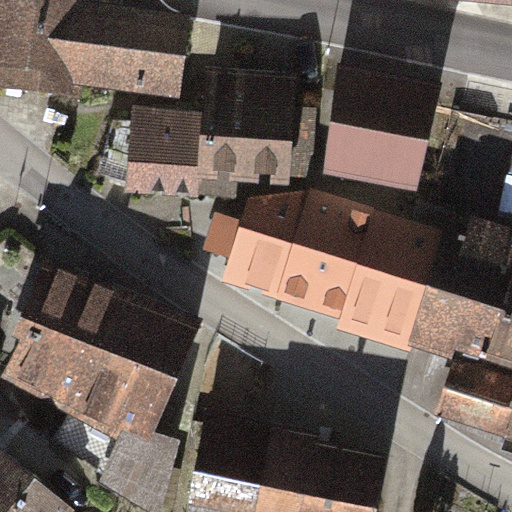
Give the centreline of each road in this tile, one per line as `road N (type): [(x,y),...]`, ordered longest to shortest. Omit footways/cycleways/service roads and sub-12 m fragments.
road 1 (residential): [(511,482),(192,288),(0,139)]
road 2 (tertiary): [(511,50),(273,0)]
